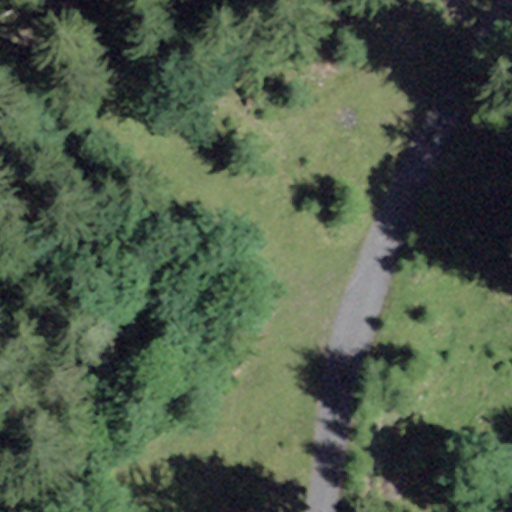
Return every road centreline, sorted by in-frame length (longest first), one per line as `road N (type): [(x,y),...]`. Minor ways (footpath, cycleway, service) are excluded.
road 1 (track): [(511,5),(428,138),(362,282),(310,511)]
road 2 (track): [(57,0),(201,171),(322,266),(362,282)]
